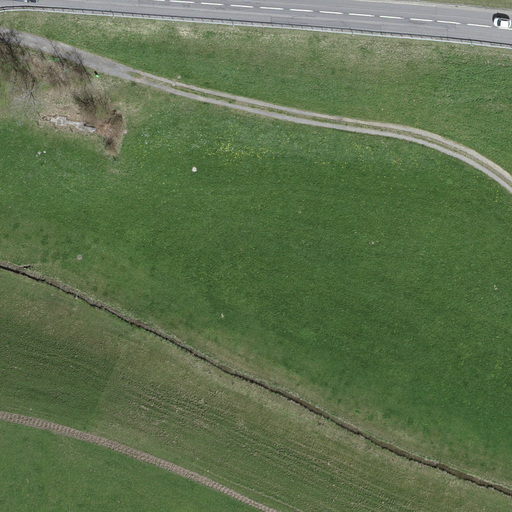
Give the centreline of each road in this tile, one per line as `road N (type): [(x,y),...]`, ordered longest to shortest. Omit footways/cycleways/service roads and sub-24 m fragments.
road 1 (tertiary): [(511,30),(157,0)]
road 2 (track): [(0,419),(180,473),(266,511)]
